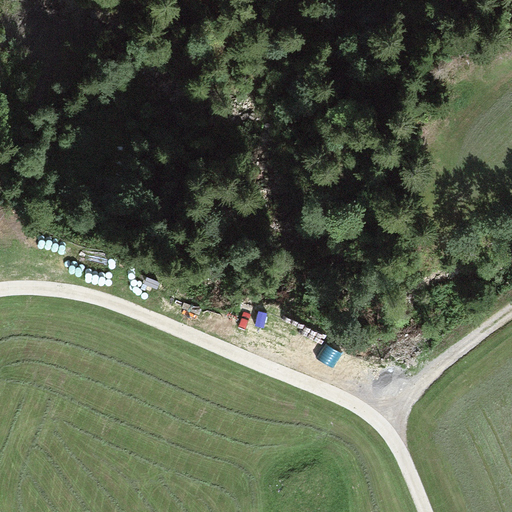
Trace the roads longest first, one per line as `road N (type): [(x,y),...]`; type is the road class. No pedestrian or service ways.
road 1 (track): [(372,416),(111,302),(52,289),(0,289)]
road 2 (track): [(511,310),(372,416)]
